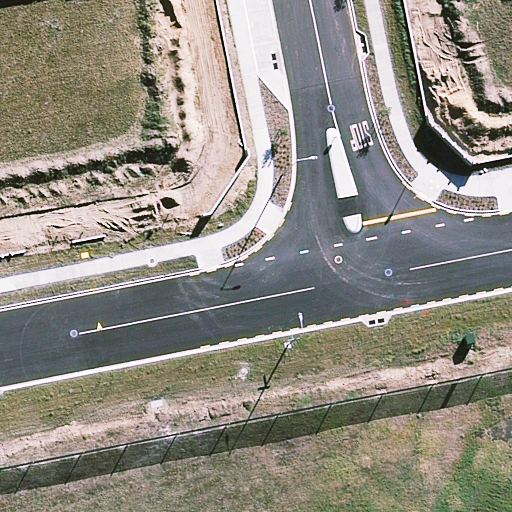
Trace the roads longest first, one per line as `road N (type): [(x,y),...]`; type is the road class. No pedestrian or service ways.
road 1 (residential): [(0,350),(360,281)]
road 2 (residential): [(307,0),(360,281)]
road 3 (residential): [(360,281),(511,251)]
